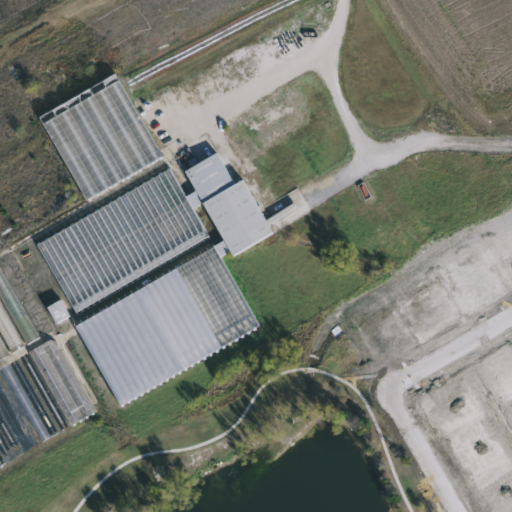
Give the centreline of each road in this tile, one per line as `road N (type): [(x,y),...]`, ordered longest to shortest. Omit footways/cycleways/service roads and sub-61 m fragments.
road 1 (residential): [(464,511),(398,392),(405,378),(511,314)]
road 2 (residential): [(335,0),(337,23),(321,49),(199,125)]
